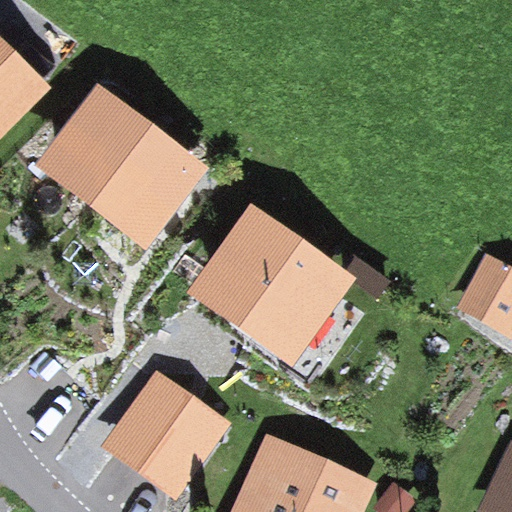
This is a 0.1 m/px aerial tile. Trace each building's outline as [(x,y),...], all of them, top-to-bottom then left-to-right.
[(0,125),(35,90),(0,56),(0,125)] [(145,231),(188,175),(100,109),(58,165),(145,231)] [(209,292),(290,350),(334,287),(253,230),(209,292)] [(511,276),(491,263),(469,302),(511,327),(511,276)] [(118,443),(176,484),(213,431),(156,390),(118,443)] [(293,462),(272,508),(249,497),(242,511),(355,511),(363,494),(293,462)] [(500,511),(511,511),(511,466),(492,508),(500,511)]
